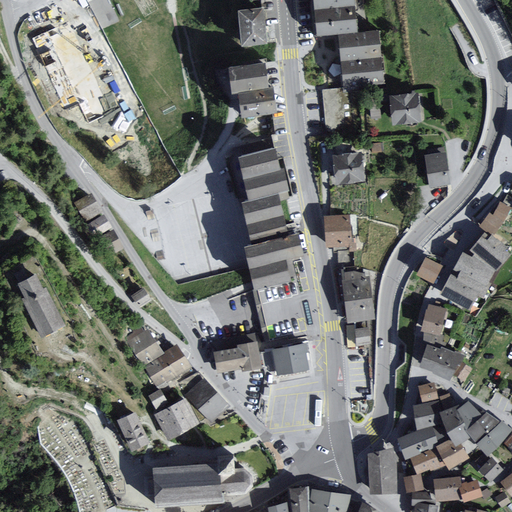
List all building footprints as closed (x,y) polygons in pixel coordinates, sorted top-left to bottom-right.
[(319,0),(320,10),(359,7),(358,0),(319,0)] [(320,10),(322,37),(342,36),(362,34),(359,7),(320,10)] [(244,10),(247,47),(272,44),(269,9),(244,10)] [(344,63),(383,59),(381,33),(362,34),(342,36),(344,63)] [(347,90),(386,86),(383,59),(344,63),(347,90)] [(270,63),(236,68),(240,92),(274,87),(270,63)] [(275,90),(244,93),(247,118),(282,115),(280,89),(275,90)] [(323,91),(324,132),(348,131),(347,90),(323,91)] [(423,127),(422,92),(393,93),(394,128),(423,127)] [(280,151),(245,159),(249,178),(284,170),(280,151)] [(365,152),(337,155),(339,184),(368,182),(365,152)] [(447,154),(428,157),(433,190),(453,186),(447,154)] [(284,170),(249,178),(255,201),(289,193),(284,170)] [(511,194),(511,176),(506,173),(497,186),(511,195),(511,194)] [(283,195),(248,203),(253,224),(288,217),(283,195)] [(82,204),(96,225),(107,217),(94,197),(82,204)] [(494,216),(506,224),(511,214),(511,210),(504,205),(502,203),(494,216)] [(494,216),(492,214),(481,228),(497,238),(506,224),(494,216)] [(356,215),(326,216),(327,250),(357,250),(356,215)] [(96,225),(105,242),(117,235),(118,234),(107,217),(96,225)] [(288,217),(253,224),(257,245),(293,237),(288,217)] [(115,258),(127,250),(117,235),(105,242),(115,258)] [(308,259),(304,235),(293,237),(257,245),(250,246),(255,269),(308,259)] [(502,271),(511,256),(511,255),(487,237),(476,251),(502,271)] [(346,251),(336,252),(337,263),(347,263),(346,251)] [(495,270),(462,252),(453,269),(459,273),(461,270),(486,285),(488,281),(495,270)] [(445,267),(428,259),(419,275),(435,285),(445,267)] [(292,262),(255,269),(259,287),(295,281),(292,262)] [(60,323),(36,267),(12,278),(36,334),(60,323)] [(342,271),(350,323),(357,322),(371,321),(376,320),(369,269),(342,271)] [(486,285),(461,270),(459,273),(457,278),(480,293),(478,296),(483,299),(491,283),(488,281),(486,285)] [(457,278),(451,274),(439,295),(468,313),(478,296),(480,293),(457,278)] [(157,303),(149,291),(137,298),(145,312),(157,303)] [(425,332),(443,337),(450,311),(432,305),(425,332)] [(357,322),(358,347),(371,348),(371,321),(357,322)] [(130,336),(149,368),(169,356),(150,324),(130,336)] [(243,372),(263,369),(258,341),(238,345),(238,349),(214,353),(218,372),(242,367),(243,372)] [(306,342),(271,348),(276,376),(311,370),(306,342)] [(169,356),(149,368),(162,388),(194,367),(181,347),(169,356)] [(433,347),(426,368),(458,383),(466,361),(433,347)] [(212,425),(233,405),(207,380),(190,395),(212,425)] [(439,400),(436,386),(421,388),(424,403),(439,400)] [(163,412),(175,405),(168,392),(156,398),(163,412)] [(205,426),(192,399),(160,415),(174,442),(205,426)] [(417,427),(440,423),(436,402),(413,406),(417,427)] [(455,407),(439,415),(451,438),(454,446),(461,443),(470,439),(455,407)] [(133,451),(152,442),(137,411),(119,420),(133,451)] [(467,430),(487,457),(511,430),(511,428),(486,412),(467,430)] [(407,459),(439,444),(434,429),(401,439),(407,459)] [(436,447),(448,470),(470,457),(461,443),(454,446),(451,438),(436,447)] [(391,450),(370,454),(372,491),(394,491),(391,450)] [(419,475),(441,468),(434,451),(413,460),(419,475)] [(219,457),(219,464),(219,471),(234,470),(233,457),(219,457)] [(482,471),(493,483),(506,471),(495,459),(482,471)] [(219,464),(154,467),(155,485),(156,503),(222,500),(222,492),(245,491),(251,485),(251,481),(250,476),(244,469),(234,470),(219,471),(219,464)] [(423,489),(419,475),(405,478),(408,492),(423,489)] [(439,499),(463,499),(462,477),(438,478),(439,499)] [(464,485),(468,501),(485,497),(481,481),(464,485)] [(315,511),(313,488),(297,489),(298,511),(315,511)] [(349,511),(353,497),(316,489),(317,511),(349,511)] [(495,497),(502,508),(510,503),(504,492),(495,497)] [(438,511),(439,506),(435,493),(414,493),(414,511),(438,511)] [(363,511),(366,506),(354,501),(349,511),(363,511)]
